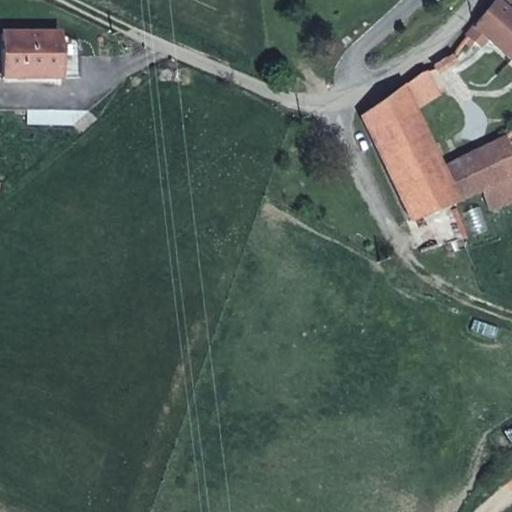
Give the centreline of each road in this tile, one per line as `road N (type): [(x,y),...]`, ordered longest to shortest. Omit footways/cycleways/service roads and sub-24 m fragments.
road 1 (track): [(316,102),(385,258),(511,327)]
road 2 (residential): [(356,105),(445,43),(481,0)]
